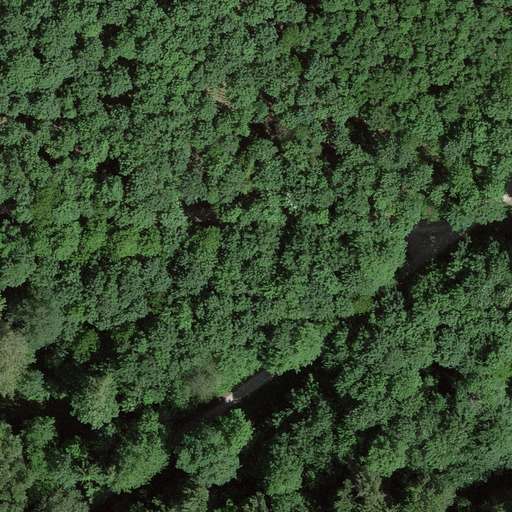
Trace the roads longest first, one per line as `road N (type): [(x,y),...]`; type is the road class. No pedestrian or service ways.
road 1 (track): [(511,178),(80,511)]
road 2 (track): [(462,220),(0,205)]
